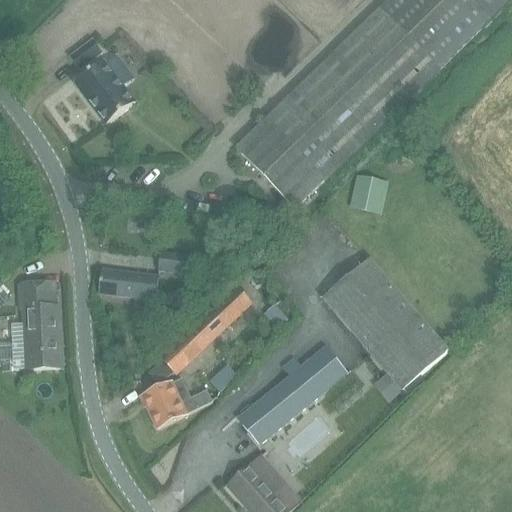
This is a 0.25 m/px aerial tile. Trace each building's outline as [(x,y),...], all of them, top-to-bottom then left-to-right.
[(507,0),(393,0),(237,152),(295,212),(511,3),(507,0)] [(70,60),(80,73),(102,56),(93,43),(70,60)] [(75,86),(107,128),(136,106),(123,90),(134,82),(116,59),(106,67),(104,65),(75,86)] [(195,195),(194,205),(221,206),(222,196),(195,195)] [(159,276),(192,279),(194,260),(161,256),(159,276)] [(323,299),(400,394),(447,355),(370,261),(323,299)] [(135,308),(145,309),(155,311),(159,281),(103,274),(100,296),(136,301),(135,308)] [(62,371),(62,367),(60,310),(56,310),(55,286),(20,287),(21,313),(24,312),(26,373),(62,371)] [(245,312),(231,297),(165,360),(166,361),(149,375),(157,387),(178,374),(179,375),(245,312)] [(290,379),(239,422),(260,447),(322,395),(298,366),(293,360),(282,369),(290,379)] [(231,383),(221,373),(210,384),(219,394),(231,383)] [(172,386),(143,400),(158,432),(213,405),(207,393),(191,401),(182,382),(172,387),(172,386)] [(228,489),(246,511),(294,511),(302,506),(279,479),(269,488),(252,468),(228,489)]
